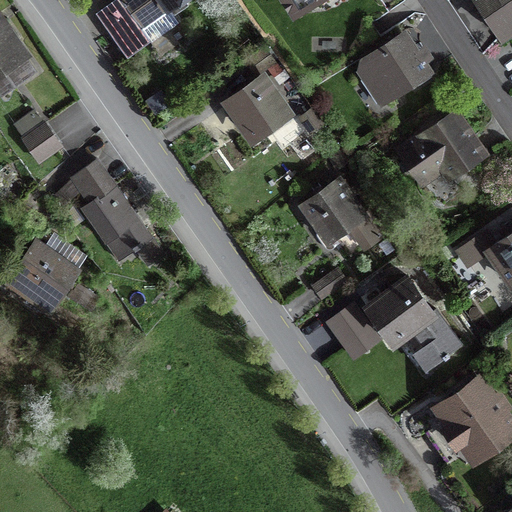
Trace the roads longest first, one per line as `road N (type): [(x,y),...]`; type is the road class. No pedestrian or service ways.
road 1 (tertiary): [(48,0),(347,434)]
road 2 (residential): [(429,0),(511,124)]
road 3 (residential): [(449,511),(382,430),(366,425),(347,434)]
